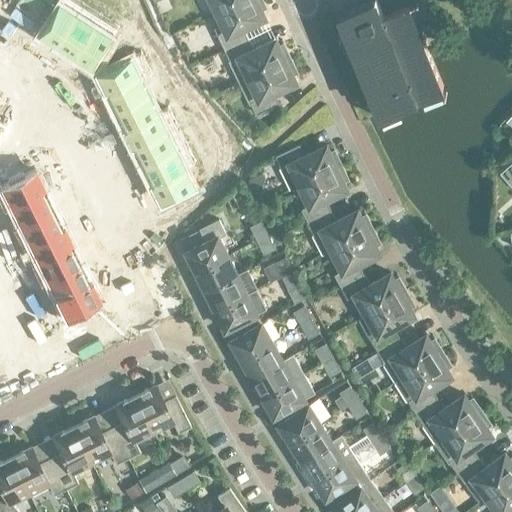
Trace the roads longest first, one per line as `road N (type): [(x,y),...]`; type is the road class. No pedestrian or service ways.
road 1 (residential): [(298,7),(511,409)]
road 2 (residential): [(284,511),(182,328)]
road 3 (residential): [(0,413),(182,328)]
road 4 (residential): [(62,96),(148,257)]
